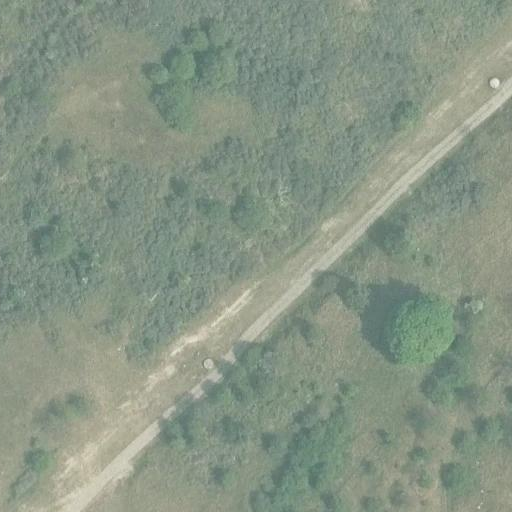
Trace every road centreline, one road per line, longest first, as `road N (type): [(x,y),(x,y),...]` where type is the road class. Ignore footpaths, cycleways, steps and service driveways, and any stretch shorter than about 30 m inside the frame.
road 1 (track): [(79,511),(511,80)]
road 2 (track): [(447,511),(473,397),(511,360)]
